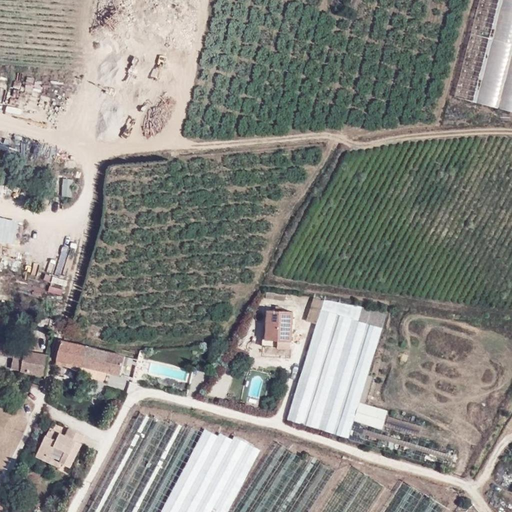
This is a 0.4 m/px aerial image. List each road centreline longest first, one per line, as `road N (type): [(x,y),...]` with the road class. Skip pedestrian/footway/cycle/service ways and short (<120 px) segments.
road 1 (track): [(172,131),(184,146),(323,133),(356,145),(511,133)]
road 2 (track): [(332,135),(330,155),(281,224),(258,279),(399,301),(407,314)]
road 3 (track): [(73,277),(41,404),(0,479)]
road 4 (track): [(203,0),(172,131),(134,146),(96,148)]
road 5 (track): [(86,0),(80,68),(0,63)]
road 6 (track): [(0,251),(73,277),(89,216)]
road 7 (track): [(470,0),(433,134)]
road 8 (track): [(312,511),(336,470),(350,465),(388,488),(374,511)]
